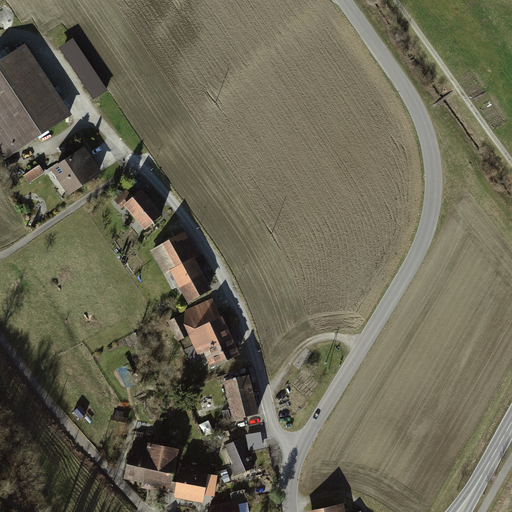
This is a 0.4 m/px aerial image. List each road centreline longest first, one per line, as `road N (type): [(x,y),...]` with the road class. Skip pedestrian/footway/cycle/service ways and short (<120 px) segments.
road 1 (unclassified): [(337,0),(410,96),(429,137),(434,188),(423,244),(301,445)]
road 2 (residential): [(301,445),(275,428),(240,313),(205,245),(139,162)]
road 3 (track): [(0,336),(148,511)]
road 4 (track): [(511,159),(396,0)]
road 5 (track): [(139,162),(0,254)]
